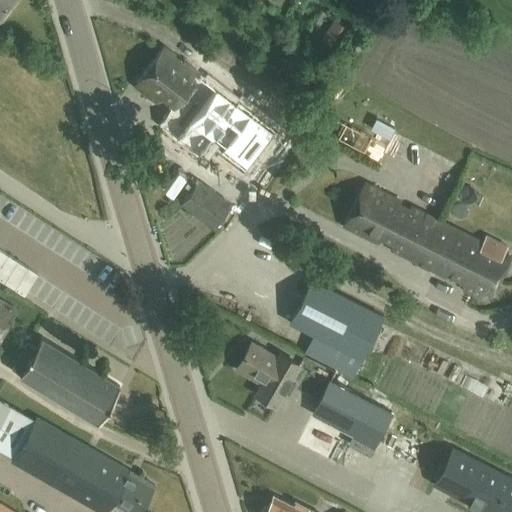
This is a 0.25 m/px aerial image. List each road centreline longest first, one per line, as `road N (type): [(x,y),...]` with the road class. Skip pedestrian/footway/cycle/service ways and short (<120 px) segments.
road 1 (tertiary): [(217,511),(69,0)]
road 2 (unknown): [(141,250),(183,275),(253,214),(284,207),(452,302),(489,317),(511,314)]
